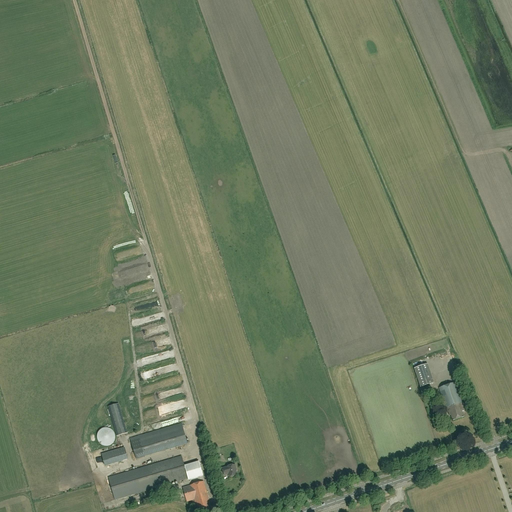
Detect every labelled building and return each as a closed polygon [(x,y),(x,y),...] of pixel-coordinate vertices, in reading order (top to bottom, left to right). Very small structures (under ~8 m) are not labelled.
[(133,308),(135,314),(142,311),(140,305),(133,308)] [(414,369),(420,388),(433,383),(427,364),(414,369)] [(462,412),(465,411),(456,382),(447,385),(458,420),(464,418),(462,412)] [(458,420),(447,385),(438,388),(446,413),(448,412),(449,416),(450,416),(452,422),(458,420)] [(143,399),(144,406),(154,403),(153,397),(143,399)] [(118,404),(108,407),(116,436),(127,433),(118,404)] [(184,427),(141,440),(141,438),(131,441),(136,460),(146,457),(147,457),(189,445),(184,427)] [(125,447),(101,454),(104,466),(128,459),(125,447)] [(183,457),(148,467),(109,478),(116,501),(189,479),(183,457)] [(228,468),(224,470),(226,476),(230,475),(231,478),(238,475),(237,471),(236,466),(228,468)] [(209,508),(211,508),(204,482),(183,488),(187,502),(194,500),(195,504),(196,503),(198,508),(199,507),(200,511),(203,511),(209,510),(209,508)] [(391,501),(394,511),(401,510),(397,497),(387,500),(388,502),(391,501)]
